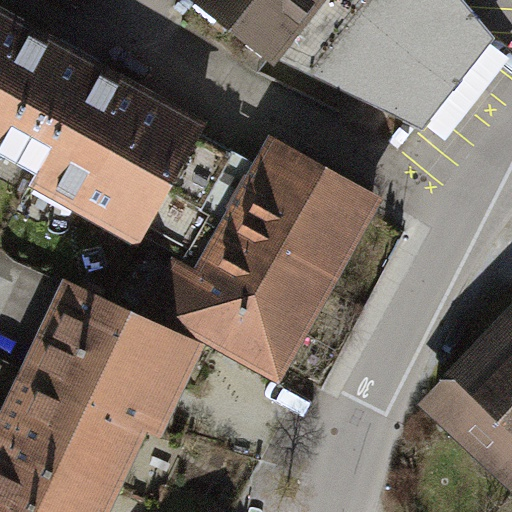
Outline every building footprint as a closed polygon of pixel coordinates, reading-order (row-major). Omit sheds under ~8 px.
[(199,0),(251,41),(238,56),(259,73),(276,51),(409,116),(478,28),(454,0),(199,0)] [(205,208),(237,151),(0,20),(0,159),(144,239),(172,189),(205,208)] [(181,319),(277,371),(371,198),(276,146),(181,319)] [(80,290),(39,377),(138,424),(179,337),(80,290)] [(511,319),(481,353),(425,416),(511,494),(511,319)] [(138,424),(39,377),(8,440),(108,487),(138,424)] [(96,511),(108,487),(8,440),(0,457),(0,511),(96,511)]
